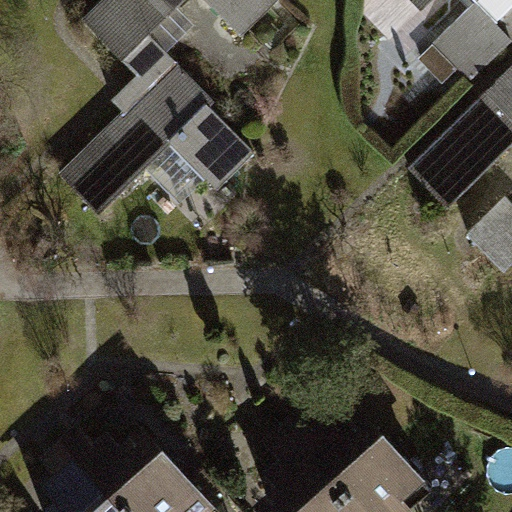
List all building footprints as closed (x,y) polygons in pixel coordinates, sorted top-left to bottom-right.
[(278,0),(107,0),(89,18),(128,59),(154,35),(191,0),(208,0),(241,35),(278,0)] [(511,0),(415,0),(427,12),(440,0),(476,0),(481,5),(437,48),(469,82),(511,41),(511,0)] [(265,153),(154,35),(128,59),(148,80),(56,166),(104,217),(175,151),(218,197),(265,153)] [(511,68),(414,164),(452,203),(511,145),(511,196),(506,191),(469,227),(505,264),(511,257),(511,68)] [(256,487),(265,498),(275,511),(404,511),(411,507),(398,491),(417,476),(356,401),(331,420),(323,410),(303,426),(292,412),(282,420),(269,430),(258,439),(268,451),(243,471),(256,487)] [(52,492),(31,511),(32,511),(213,511),(209,507),(217,500),(141,416),(119,436),(106,422),(91,436),(77,421),(67,430),(58,438),(46,448),(61,465),(43,482),(52,492)]
